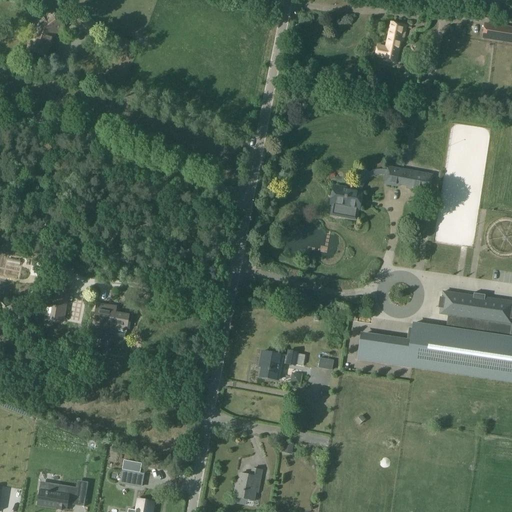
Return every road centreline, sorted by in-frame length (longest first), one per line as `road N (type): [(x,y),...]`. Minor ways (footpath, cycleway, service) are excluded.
road 1 (unclassified): [(190,511),(247,197)]
road 2 (unclassified): [(247,197),(0,104)]
road 3 (unclassified): [(247,197),(288,0)]
